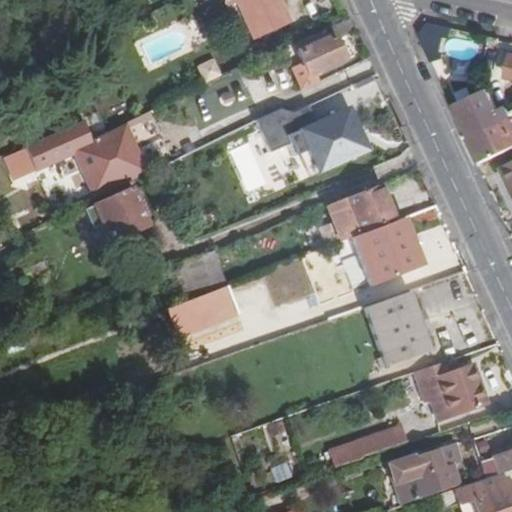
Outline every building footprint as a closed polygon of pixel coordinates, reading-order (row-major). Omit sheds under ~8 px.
[(223,0),(226,6),(234,2),(246,27),(251,39),(286,22),(275,0),(223,0)] [(307,74),(341,58),(330,35),(296,51),(307,74)] [(486,88),(451,104),(478,162),(511,146),(511,54),(508,53),(503,73),(511,75),(511,100),(496,108),(486,88)] [(352,110),(288,133),(305,179),(369,156),(352,110)] [(126,182),(144,175),(123,122),(89,138),(82,122),(26,146),(37,171),(75,154),(93,196),(126,182)] [(248,143),(229,149),(245,193),(263,186),(248,143)] [(511,160),(502,165),(511,187),(511,160)] [(345,197),(378,184),(371,166),(338,179),(345,197)] [(378,184),(345,197),(358,231),(391,217),(378,184)] [(91,205),(98,224),(105,241),(145,225),(129,189),(91,205)] [(88,228),(98,224),(91,205),(80,209),(88,228)] [(429,259),(412,212),(379,225),(395,270),(429,259)] [(270,268),(256,233),(227,245),(241,279),(270,268)] [(236,313),(226,285),(166,309),(177,336),(236,313)] [(319,299),(326,320),(356,309),(348,288),(319,299)] [(409,290),(362,307),(383,365),(430,348),(409,290)] [(448,371),(444,359),(414,370),(424,397),(432,394),(433,398),(440,396),(446,415),(485,401),(472,363),(448,371)] [(403,438),(397,422),(372,431),(377,447),(403,438)] [(384,461),(396,502),(453,483),(445,460),(453,457),(448,440),(384,461)] [(485,477),(500,472),(511,467),(511,448),(503,452),(504,453),(479,461),(485,477)] [(286,464),(270,469),(275,484),(291,478),(286,464)] [(511,511),(511,498),(500,472),(485,477),(451,488),(458,503),(470,499),(475,511),(511,511)] [(298,511),(296,503),(266,511),(298,511)]
